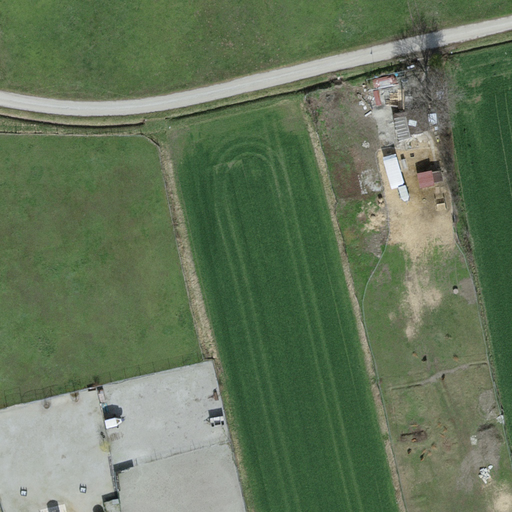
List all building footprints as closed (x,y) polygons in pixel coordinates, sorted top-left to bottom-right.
[(417,74),(367,84),(370,101),(420,92),(417,74)] [(412,110),(388,114),(390,124),(414,120),(412,110)] [(414,158),(387,164),(394,194),(410,191),(421,188),(418,174),(414,158)] [(449,168),(418,174),(421,188),(410,191),(413,208),(455,200),(449,168)] [(453,205),(404,217),(407,230),(456,218),(453,205)] [(434,251),(414,256),(416,264),(436,258),(434,251)] [(511,484),(509,473),(494,477),(499,495),(511,491),(511,484)]
